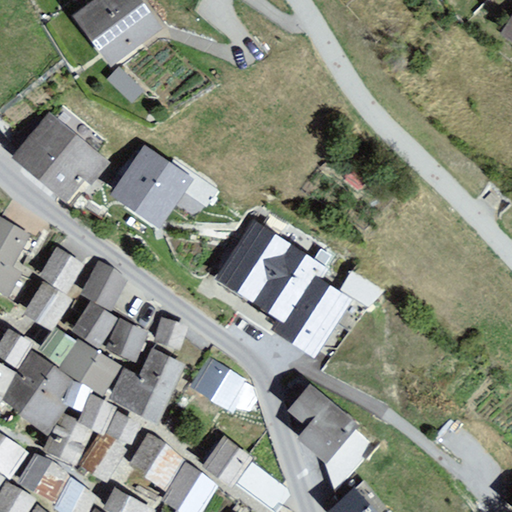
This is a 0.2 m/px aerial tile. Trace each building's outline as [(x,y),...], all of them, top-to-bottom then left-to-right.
[(163,31),(139,0),(106,0),(84,17),(120,63),(163,31)] [(112,166),(53,120),(23,159),(82,205),(112,166)] [(196,181),(148,151),(121,196),(169,225),(196,181)] [(35,235),(3,219),(0,223),(0,288),(15,296),(26,273),(18,269),(35,235)] [(335,270),(259,228),(221,296),(326,355),(357,302),(327,285),(335,270)] [(89,266),(61,252),(46,280),(74,295),(89,266)] [(129,282),(99,268),(85,297),(115,311),(129,282)] [(74,304),(48,288),(31,315),(57,331),(74,304)] [(120,322),(93,306),(77,334),(104,350),(120,322)] [(151,333),(124,323),(113,350),(141,361),(151,333)] [(192,331),(166,323),(160,343),(185,351),(192,331)] [(79,345),(57,331),(43,352),(65,366),(79,345)] [(35,346),(10,332),(0,350),(0,357),(22,369),(35,346)] [(124,367),(84,345),(68,373),(108,395),(124,367)] [(188,367),(156,354),(146,377),(129,370),(116,402),(165,422),(188,367)] [(81,387),(36,359),(7,404),(52,432),(69,406),(81,387)] [(0,413),(21,375),(0,363),(0,413)] [(250,386),(209,364),(194,392),(235,414),(250,386)] [(364,428),(311,385),(289,412),(311,430),(302,442),(333,467),(364,428)] [(81,387),(69,406),(84,413),(92,393),(81,387)] [(119,409),(95,401),(85,428),(109,436),(119,409)] [(141,425),(120,418),(112,439),(134,446),(141,425)] [(95,434),(66,423),(52,459),(81,470),(95,434)] [(28,455),(0,437),(0,472),(11,482),(28,455)] [(129,453),(103,439),(86,472),(112,486),(129,453)] [(183,461),(147,440),(130,470),(166,491),(183,461)] [(254,459),(226,441),(208,470),(235,488),(254,459)] [(70,475),(34,459),(21,489),(57,505),(70,475)] [(203,511),(217,488),(185,471),(166,506),(176,511),(203,511)] [(89,511),(98,496),(73,484),(59,511),(89,511)] [(30,511),(36,503),(7,488),(0,500),(0,511),(30,511)] [(378,511),(360,492),(338,511),(378,511)] [(147,511),(117,495),(108,511),(109,511),(147,511)]
